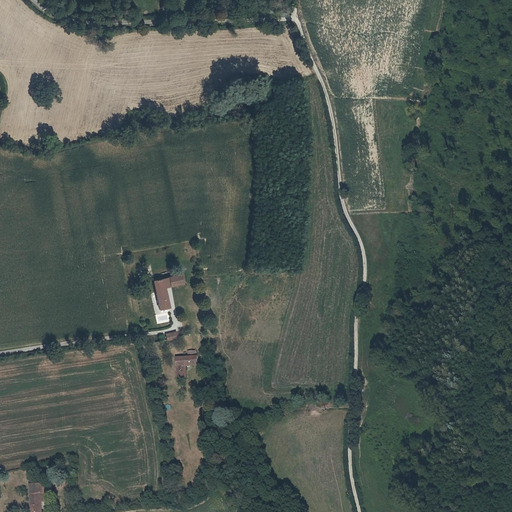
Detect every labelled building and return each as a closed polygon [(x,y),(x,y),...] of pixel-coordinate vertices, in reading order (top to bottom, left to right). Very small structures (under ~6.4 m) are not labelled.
[(178,277),(180,286),(191,284),(191,279),(190,275),(178,277)] [(173,287),(180,286),(178,277),(158,280),(164,310),(177,308),(173,287)] [(177,331),(167,335),(169,339),(179,336),(177,331)] [(193,354),(194,363),(206,362),(203,353),(193,354)] [(189,375),(188,364),(188,354),(178,355),(179,375),(189,375)] [(29,484),(30,492),(45,491),(45,482),(29,484)] [(46,500),(45,491),(30,492),(31,511),(35,511),(42,510),(41,500),(46,500)]
